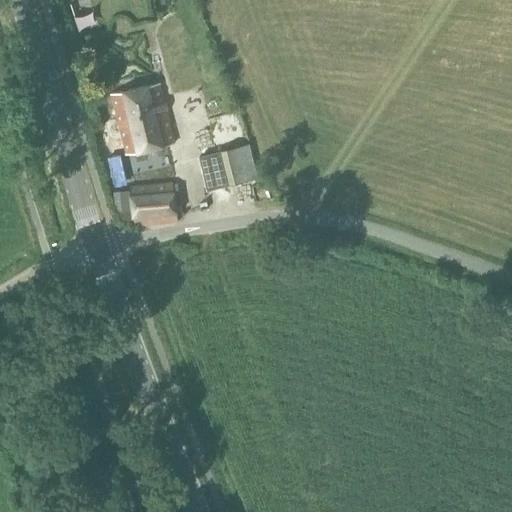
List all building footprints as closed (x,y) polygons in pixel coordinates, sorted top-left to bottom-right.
[(175,97),(195,91),(181,44),(160,50),(175,97)] [(110,95),(125,155),(175,143),(161,83),(110,95)] [(258,180),(249,141),(194,154),(204,195),(258,180)] [(118,157),(109,159),(116,183),(124,181),(118,157)] [(178,222),(174,182),(129,186),(134,227),(178,222)]
